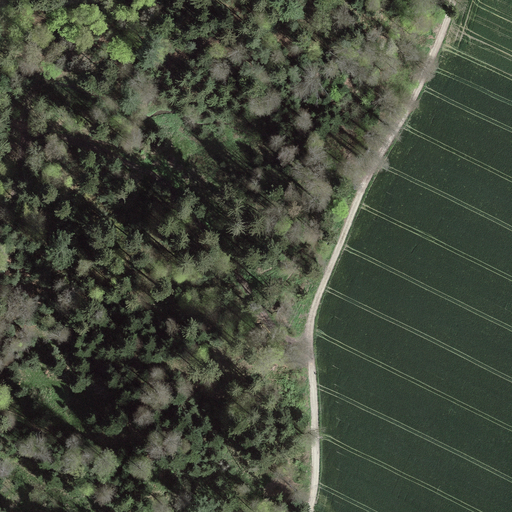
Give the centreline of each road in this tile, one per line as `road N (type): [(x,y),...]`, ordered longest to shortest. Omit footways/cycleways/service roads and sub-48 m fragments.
road 1 (track): [(308,511),(311,319),(449,0)]
road 2 (track): [(0,253),(10,235),(24,124),(78,139),(161,179),(271,325),(310,352)]
